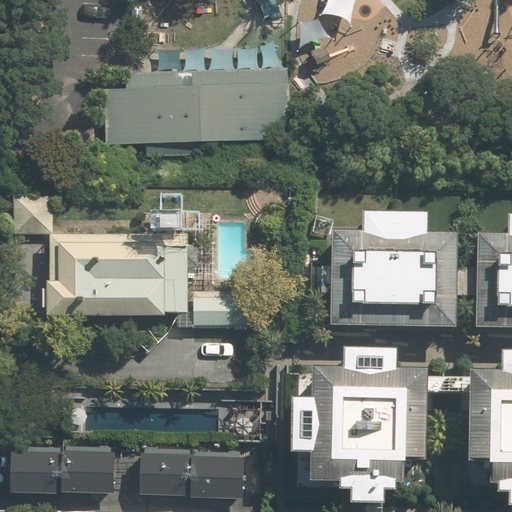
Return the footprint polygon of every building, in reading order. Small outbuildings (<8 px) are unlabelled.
[(511,3),(501,13),(490,0),(485,0),(451,29),(511,103),(511,3)] [(104,94),(106,147),(287,142),(285,72),(130,77),(130,93),(104,94)] [(54,233),(56,198),(24,197),(22,231),(54,233)] [(430,233),(431,213),(364,210),(363,232),(334,231),(330,324),(453,329),(458,235),(430,233)] [(508,234),(479,233),(476,327),(511,328),(511,213),(509,213),(508,234)] [(241,291),(191,291),(191,269),(198,269),(198,244),(190,244),(190,236),(51,236),(51,244),(18,244),(18,280),(47,280),(47,315),(178,314),(178,326),(241,326),(241,291)] [(427,461),(428,372),(400,372),(400,349),(344,348),(344,371),(316,371),(316,397),(293,397),(292,452),(311,452),(311,483),(340,484),(340,491),(353,491),(352,501),(389,502),(389,492),(404,492),(405,461),(427,461)] [(511,351),(501,352),(501,371),(470,371),(468,462),(492,463),(492,484),(500,484),(500,493),(511,493),(511,505),(511,504),(511,351)] [(119,449),(15,446),(14,491),(118,494),(119,449)] [(247,452),(143,449),(142,497),(245,500),(247,452)]
